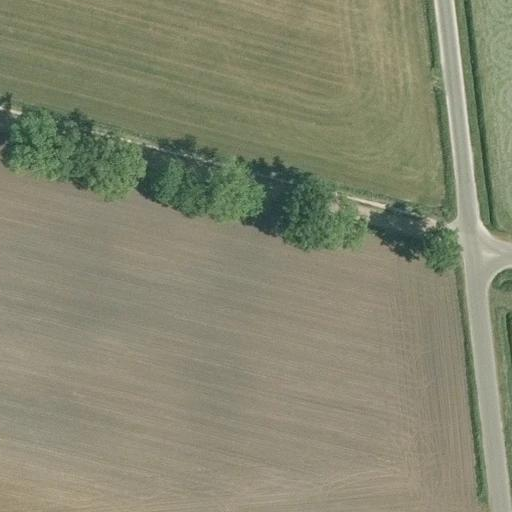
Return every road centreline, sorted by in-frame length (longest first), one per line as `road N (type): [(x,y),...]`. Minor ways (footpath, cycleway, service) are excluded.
road 1 (track): [(477,240),(0,118)]
road 2 (unclassified): [(508,511),(477,240)]
road 3 (unclassified): [(477,240),(451,0)]
